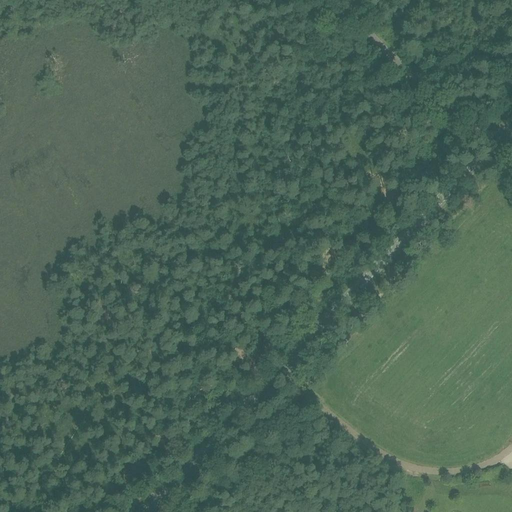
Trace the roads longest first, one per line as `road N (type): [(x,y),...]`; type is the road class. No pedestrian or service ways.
road 1 (tertiary): [(149,511),(511,125)]
road 2 (unknown): [(511,166),(313,385),(292,390),(178,511)]
road 3 (track): [(339,0),(432,90)]
